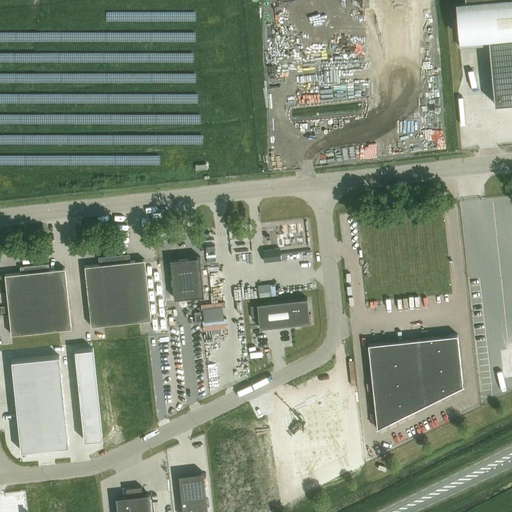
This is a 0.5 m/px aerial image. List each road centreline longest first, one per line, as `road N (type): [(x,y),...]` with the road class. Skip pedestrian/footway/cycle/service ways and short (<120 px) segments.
road 1 (unclassified): [(0,480),(91,470),(327,355),(338,328),(321,185)]
road 2 (unclassified): [(321,185),(0,219)]
road 3 (unclassified): [(511,162),(321,185)]
road 4 (primary): [(396,511),(511,456)]
